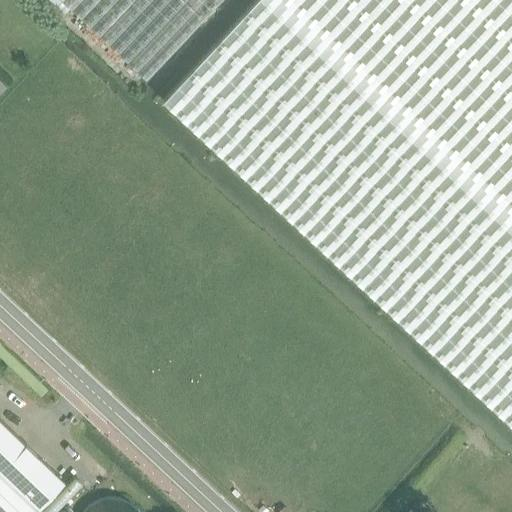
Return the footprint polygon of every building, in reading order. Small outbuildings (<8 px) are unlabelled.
[(61,0),(145,79),(219,0),(61,0)] [(511,0),(253,0),(162,98),(511,424),(511,0)] [(0,489),(23,511),(36,511),(64,481),(0,419),(0,489)] [(23,511),(0,489),(0,511),(23,511)] [(134,511),(130,507),(125,505),(119,503),(114,502),(107,503),(101,505),(96,507),(92,511),(90,511),(134,511)]
